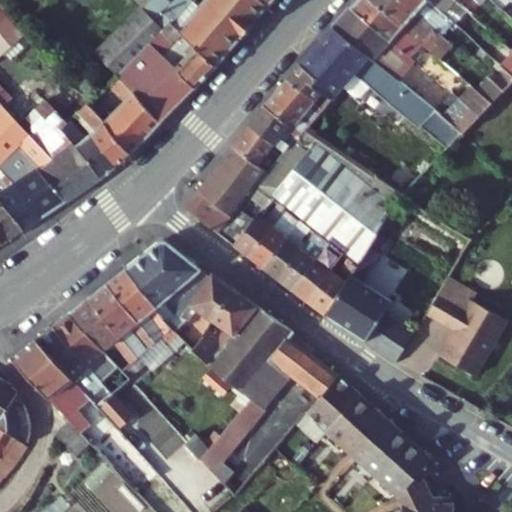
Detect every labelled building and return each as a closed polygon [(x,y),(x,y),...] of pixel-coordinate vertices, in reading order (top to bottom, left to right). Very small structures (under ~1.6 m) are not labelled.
[(175,25),(219,72),(256,28),(227,0),(210,0),(201,11),(192,1),(187,0),(181,0),(178,4),(174,0),(160,0),(104,58),(122,75),(158,39),(165,33),(167,30),(169,31),(175,25)] [(227,0),(256,28),(272,9),(262,0),(227,0)] [(262,0),(272,9),(279,0),(262,0)] [(429,49),(373,0),(366,0),(338,31),(374,61),(402,84),(421,64),(417,61),(429,49)] [(460,28),(429,0),(373,0),(429,49),(446,64),(459,51),(448,41),(460,28)] [(459,0),(429,0),(460,28),(474,13),(467,7),(459,0)] [(498,5),(493,0),(459,0),(467,7),(473,0),(477,0),(491,12),(498,5)] [(511,0),(493,0),(498,5),(510,15),(511,12),(511,0)] [(0,106),(4,110),(15,100),(0,84),(0,68),(7,62),(14,69),(35,51),(0,9),(0,106)] [(122,75),(120,77),(164,129),(219,72),(175,25),(169,31),(167,30),(165,33),(158,39),(122,75)] [(374,61),(338,31),(306,67),(343,99),(364,74),(374,61)] [(511,57),(502,67),(507,71),(511,75),(511,57)] [(421,130),(374,178),(404,198),(466,137),(433,109),(402,84),(374,61),(364,74),(421,130)] [(343,99),(306,67),(293,82),(325,111),(329,106),(334,110),(343,99)] [(499,87),(495,83),(482,96),(495,108),(511,90),(511,75),(507,71),(503,75),(507,79),(499,87)] [(91,107),(135,159),(164,129),(120,77),(112,85),(91,107)] [(482,96),(464,79),(433,109),(466,137),(495,108),(482,96)] [(325,111),(293,82),(270,108),(298,133),(303,138),(307,141),(313,133),(329,116),(325,111)] [(57,107),(73,103),(69,89),(53,93),(57,107)] [(40,173),(70,208),(104,183),(64,133),(71,127),(48,104),(22,129),(54,161),(40,173)] [(92,138),(119,171),(135,159),(91,107),(81,116),(97,134),(92,138)] [(254,128),(281,151),(298,133),(270,108),(254,128)] [(0,168),(21,151),(40,173),(54,161),(22,129),(4,110),(0,114),(0,168)] [(64,133),(104,183),(119,171),(92,138),(88,142),(73,124),(71,127),(64,133)] [(281,151),(254,128),(237,150),(262,172),(281,151)] [(237,150),(203,193),(205,195),(236,220),(243,213),(254,201),(269,214),(273,213),(282,212),(289,216),(303,227),(317,238),(332,249),(347,260),(361,271),(380,239),(404,198),(374,178),(313,133),(307,141),(290,159),(271,180),(267,176),(262,172),(237,150)] [(290,159),(307,141),(303,138),(286,156),(290,159)] [(290,159),(286,156),(267,176),(271,180),(290,159)] [(10,182),(0,170),(0,184),(4,188),(10,182)] [(17,190),(46,222),(70,208),(40,173),(17,190)] [(0,201),(17,190),(10,182),(4,188),(0,184),(0,201)] [(46,222),(17,190),(0,201),(0,206),(25,235),(46,222)] [(236,220),(205,195),(188,213),(219,237),(236,220)] [(0,242),(4,248),(25,235),(0,206),(0,242)] [(289,216),(282,212),(273,213),(284,222),(289,216)] [(236,220),(219,237),(235,249),(258,225),(243,213),(236,220)] [(298,233),(303,227),(289,216),(284,222),(298,233)] [(463,224),(463,223),(463,222),(463,219),(460,218),(456,219),(455,221),(455,224),(458,226),(461,226),(463,224)] [(258,225),(235,249),(254,263),(277,232),(262,221),(258,225)] [(312,244),(317,238),(303,227),(298,233),(312,244)] [(268,274),(291,243),(277,232),(254,263),(268,274)] [(327,255),(332,249),(317,238),(312,244),(327,255)] [(350,290),(332,322),(355,338),(383,297),(367,287),(390,246),(380,239),(361,271),(357,278),(350,290)] [(291,243),(268,274),(282,285),(305,254),(291,243)] [(131,275),(163,312),(159,316),(170,329),(181,320),(169,307),(200,280),(207,288),(216,279),(214,277),(204,275),(175,250),(165,247),(131,275)] [(342,266),(347,260),(332,249),(327,255),(342,266)] [(305,254),(282,285),(296,295),(319,266),(305,254)] [(357,278),(361,271),(347,260),(342,266),(357,278)] [(319,266),(296,295),(310,306),(333,277),(319,266)] [(162,335),(172,347),(179,340),(170,329),(159,316),(163,312),(131,275),(109,293),(152,343),(162,335)] [(333,277),(310,306),(332,322),(350,290),(333,277)] [(212,327),(216,322),(238,295),(216,279),(207,288),(189,307),(212,327)] [(479,295),(452,280),(431,318),(456,333),(441,359),(477,379),(510,323),(475,302),(479,295)] [(149,357),(158,350),(152,343),(109,293),(90,308),(124,343),(132,337),(149,357)] [(231,344),(259,310),(238,295),(216,322),(212,327),(231,344)] [(383,297),(355,338),(375,352),(384,358),(403,369),(419,340),(387,323),(397,307),(383,297)] [(140,364),(142,363),(124,343),(90,308),(73,322),(76,325),(107,357),(115,350),(133,370),(140,364)] [(289,346),(297,337),(259,310),(231,344),(220,358),(210,370),(244,399),(289,346)] [(170,329),(179,340),(191,352),(201,340),(181,320),(170,329)] [(59,339),(76,325),(73,322),(55,334),(59,339)] [(59,339),(89,372),(104,388),(118,370),(107,357),(76,325),(59,339)] [(104,388),(89,372),(59,339),(55,334),(40,345),(44,350),(74,384),(78,388),(90,402),(101,413),(108,407),(115,400),(104,388)] [(191,352),(210,370),(220,358),(201,340),(191,352)] [(64,399),(78,388),(74,384),(44,350),(40,345),(14,365),(73,428),(82,419),(64,399)] [(308,421),(342,382),(289,346),(244,399),(253,406),(218,457),(210,469),(230,490),(239,476),(233,470),(290,384),(299,390),(292,409),(308,421)] [(129,382),(146,367),(142,363),(140,364),(133,370),(125,377),(129,382)] [(26,400),(15,387),(0,379),(0,424),(3,427),(0,430),(0,493),(30,455),(33,433),(31,418),(26,400)] [(437,465),(342,382),(308,421),(306,422),(406,504),(408,511),(460,511),(456,499),(438,502),(432,490),(444,479),(437,465)] [(115,400),(108,407),(101,413),(114,429),(120,435),(135,422),(115,400)] [(60,441),(81,465),(96,453),(92,449),(73,428),(60,441)] [(138,497),(158,477),(120,435),(114,429),(92,449),(96,453),(138,497)]
